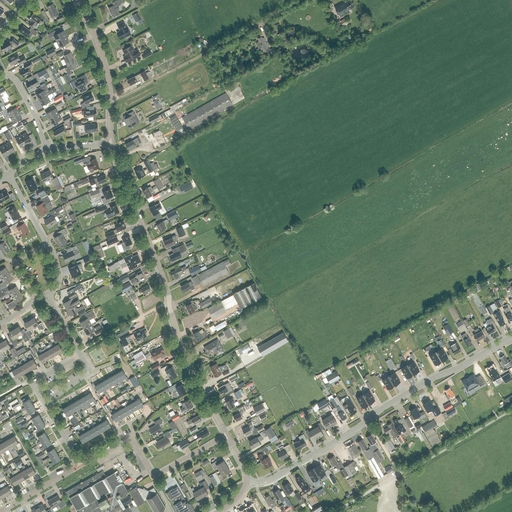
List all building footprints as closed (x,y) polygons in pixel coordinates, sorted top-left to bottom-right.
[(110,4),(111,6),(108,8),(113,17),(119,13),(116,7),(118,5),(118,6),(120,5),(122,2),(120,0),(116,0),(110,4)] [(355,7),(350,0),(345,3),(345,1),(336,6),(341,16),(350,12),(349,10),(355,7)] [(57,17),(58,21),(64,18),(62,15),(59,16),(58,15),(59,15),(55,8),(53,4),(47,7),(51,15),(50,15),(51,18),(52,17),(52,18),(56,16),(57,17)] [(132,15),(135,22),(141,18),(138,12),(132,15)] [(29,19),(32,21),(29,25),(33,29),(36,25),(37,26),(41,20),(33,14),(29,19)] [(351,22),(348,17),(341,21),(343,26),(351,22)] [(124,22),(117,25),(120,31),(117,32),(121,40),(131,34),(127,27),(124,22)] [(35,36),(38,33),(31,28),(29,30),(23,26),(19,31),(26,37),(29,34),(31,36),(33,34),(35,36)] [(54,36),(57,41),(66,37),(63,31),(57,34),(55,31),(48,34),(50,38),(54,36)] [(59,47),(69,42),(66,37),(57,41),(59,47)] [(268,48),(269,48),(266,43),(265,42),(266,42),(264,38),(262,39),(261,37),(257,39),(259,42),(257,43),(256,44),(258,48),(260,48),(262,51),(265,50),(266,52),(269,50),(268,48)] [(11,45),(14,44),(17,46),(19,43),(13,39),(11,42),(10,43),(9,41),(1,46),(4,52),(12,47),(11,45)] [(128,48),(128,47),(127,48),(123,50),(126,56),(124,57),(126,62),(129,61),(138,57),(137,57),(140,55),(138,50),(135,51),(132,45),(128,48)] [(48,57),(56,53),(54,48),(46,52),(48,57)] [(267,52),(270,57),(277,53),(274,48),(267,52)] [(149,49),(143,52),(145,58),(152,54),(149,49)] [(71,80),(69,75),(73,73),(72,73),(70,70),(78,67),(71,52),(64,56),(66,58),(64,59),(68,66),(65,68),(68,73),(63,76),(66,82),(71,80)] [(20,65),(26,61),(24,56),(20,59),(17,54),(8,59),(11,65),(18,61),(20,65)] [(23,77),(31,73),(28,68),(33,66),(30,62),(24,65),(25,68),(20,72),(23,77)] [(145,71),(140,73),(142,76),(145,81),(149,79),(152,77),(149,72),(146,73),(145,71)] [(37,73),(32,76),(33,80),(26,84),(29,89),(39,84),(37,81),(40,79),(39,77),(37,74),(37,73)] [(134,76),(127,80),(130,86),(137,82),(136,79),(142,76),(140,73),(134,77),(134,76)] [(78,81),(75,83),(78,89),(79,89),(81,93),(87,90),(84,86),(87,84),(86,82),(87,81),(84,76),(85,75),(84,75),(76,79),(76,80),(77,79),(78,81)] [(46,85),(41,88),(43,91),(36,95),(39,100),(53,93),(51,90),(49,91),(46,85)] [(3,88),(0,89),(0,97),(2,100),(3,99),(4,102),(6,102),(8,101),(9,99),(8,100),(7,97),(9,97),(5,90),(4,90),(3,88)] [(50,105),(55,102),(53,97),(54,96),(53,93),(39,100),(42,105),(48,102),(50,105)] [(89,102),(94,100),(91,93),(82,98),(85,102),(81,104),(82,108),(90,105),(89,102)] [(226,93),(182,118),(189,130),(233,105),(226,93)] [(153,98),(151,99),(153,101),(157,110),(161,108),(157,99),(154,100),(153,98)] [(10,117),(19,113),(16,108),(7,112),(6,109),(0,111),(0,113),(1,116),(5,114),(6,116),(7,119),(10,117)] [(46,113),(49,119),(58,114),(55,109),(46,113)] [(130,128),(136,124),(133,118),(136,117),(133,111),(127,115),(128,117),(125,119),(130,128)] [(168,115),(167,114),(168,113),(167,111),(159,115),(161,119),(168,115)] [(19,113),(10,117),(13,122),(21,118),(19,113)] [(61,119),(58,114),(49,119),(52,124),(61,119)] [(179,135),(185,131),(175,115),(169,119),(179,135)] [(86,133),(95,132),(95,131),(98,131),(98,125),(94,125),(94,124),(85,125),(86,133)] [(64,126),(56,131),(54,133),(56,137),(58,136),(59,136),(67,132),(64,126)] [(158,128),(152,130),(159,146),(165,144),(158,128)] [(8,141),(12,139),(9,133),(7,131),(3,134),(8,141)] [(26,144),(31,141),(26,133),(21,136),(26,144)] [(20,147),(26,144),(21,136),(16,139),(20,147)] [(135,146),(139,143),(141,142),(139,137),(137,138),(132,140),(133,141),(126,144),(128,149),(135,146)] [(9,153),(14,150),(10,142),(4,145),(9,153)] [(0,150),(4,156),(9,153),(4,145),(0,147),(0,150)] [(90,172),(91,172),(92,172),(93,172),(94,171),(94,170),(99,168),(96,159),(91,161),(89,156),(82,159),(85,167),(87,166),(89,170),(90,172)] [(141,169),(135,172),(139,179),(146,175),(149,173),(150,173),(154,171),(148,160),(144,162),(147,169),(144,171),(142,168),(141,169)] [(62,188),(56,177),(53,179),(49,170),(41,175),(45,182),(51,179),(54,186),(57,191),(62,188)] [(97,178),(94,179),(89,180),(91,185),(95,183),(97,186),(101,185),(100,183),(107,180),(105,175),(97,178)] [(77,182),(79,186),(89,182),(87,178),(77,182)] [(158,190),(163,187),(158,178),(153,181),(158,190)] [(35,189),(38,195),(45,191),(44,187),(38,190),(33,179),(26,182),(30,192),(35,189)] [(179,187),(183,193),(193,188),(190,181),(179,187)] [(148,188),(148,187),(142,191),(147,198),(153,195),(151,192),(153,191),(151,186),(148,188)] [(92,199),(102,195),(99,189),(89,193),(92,199)] [(110,198),(113,196),(110,189),(103,192),(105,198),(102,199),(104,205),(111,202),(110,198)] [(0,202),(9,197),(5,190),(0,193),(0,202)] [(41,203),(36,206),(41,214),(48,210),(52,208),(49,203),(51,201),(48,195),(39,200),(41,203)] [(155,204),(149,208),(154,215),(159,212),(158,210),(162,208),(159,203),(156,205),(155,204)] [(116,213),(120,212),(117,205),(110,207),(112,211),(111,211),(110,210),(106,212),(108,218),(117,215),(116,213)] [(12,224),(18,221),(16,218),(20,216),(15,207),(8,211),(12,217),(9,219),(12,224)] [(53,225),(57,222),(54,217),(60,214),(58,212),(62,210),(60,207),(57,209),(50,213),(52,216),(44,220),(49,228),(53,225)] [(177,216),(174,211),(167,215),(170,220),(177,216)] [(167,228),(165,224),(168,222),(167,219),(164,221),(156,225),(160,232),(167,228)] [(123,220),(117,223),(115,223),(118,231),(126,227),(123,220)] [(0,227),(2,231),(8,227),(5,222),(0,224),(0,227)] [(20,225),(18,222),(11,226),(14,231),(18,229),(22,236),(29,232),(24,223),(20,225)] [(2,231),(5,236),(11,232),(9,227),(2,231)] [(57,233),(58,236),(54,238),(60,247),(67,243),(63,236),(67,234),(64,228),(57,233)] [(108,239),(115,236),(113,230),(106,233),(108,239)] [(130,236),(122,239),(123,242),(121,243),(124,251),(131,248),(130,245),(133,243),(130,236)] [(172,238),(172,237),(168,238),(169,239),(164,241),(167,247),(175,244),(175,245),(179,243),(176,236),(172,238)] [(106,241),(108,246),(119,241),(117,237),(106,241)] [(0,249),(3,253),(9,250),(3,239),(0,240),(0,249)] [(169,255),(172,262),(182,257),(180,253),(186,250),(184,244),(173,249),(175,253),(169,255)] [(67,253),(63,255),(66,262),(76,258),(75,255),(78,254),(75,246),(71,247),(66,249),(67,252),(67,253)] [(130,270),(138,266),(137,264),(142,261),(138,254),(133,256),(132,253),(124,257),(124,258),(118,260),(120,265),(126,262),(130,270)] [(232,264),(229,258),(223,261),(223,262),(199,275),(204,285),(229,272),(226,267),(232,264)] [(77,265),(69,269),(73,277),(81,274),(78,268),(82,267),(81,264),(77,265)] [(192,276),(201,271),(199,265),(189,270),(192,276)] [(181,269),(180,267),(175,269),(176,270),(171,272),(173,276),(175,280),(180,278),(179,276),(184,274),(183,271),(187,269),(186,266),(181,269)] [(0,276),(1,278),(9,273),(5,267),(0,270),(0,276)] [(132,281),(134,284),(139,281),(137,279),(141,277),(141,276),(140,276),(143,274),(141,271),(137,273),(136,272),(132,274),(129,276),(132,281)] [(12,279),(9,273),(1,278),(3,282),(0,283),(0,289),(0,290),(0,291),(7,287),(5,284),(12,279)] [(201,283),(197,275),(191,278),(195,285),(201,283)] [(184,292),(190,289),(191,290),(195,288),(191,281),(188,283),(181,287),(184,292)] [(132,287),(129,282),(121,287),(123,292),(132,287)] [(254,283),(233,294),(234,295),(222,301),(208,308),(213,318),(227,311),(226,309),(238,303),(241,308),(262,297),(254,283)] [(150,290),(148,285),(141,289),(139,290),(140,293),(143,292),(144,293),(145,294),(148,293),(147,292),(150,290)] [(7,287),(0,291),(0,290),(0,297),(9,293),(11,297),(20,292),(16,286),(9,290),(7,287)] [(63,304),(67,310),(75,305),(80,302),(74,292),(74,291),(73,289),(72,289),(67,292),(68,294),(68,295),(70,299),(63,304)] [(129,293),(133,300),(138,298),(133,289),(128,292),(129,293)] [(224,297),(221,290),(209,296),(210,298),(200,304),(202,308),(213,303),(224,297)] [(14,301),(7,305),(10,310),(17,305),(16,302),(23,298),(20,292),(11,297),(14,301)] [(195,304),(193,300),(189,302),(190,304),(186,306),(190,313),(195,310),(198,308),(196,304),(195,304)] [(488,312),(483,303),(479,306),(483,315),(488,312)] [(508,307),(507,304),(503,307),(506,313),(504,314),(508,320),(509,319),(510,321),(511,319),(511,315),(511,314),(511,313),(508,307)] [(75,305),(67,310),(70,316),(77,312),(80,316),(86,312),(82,306),(77,309),(75,305)] [(495,317),(496,318),(499,325),(500,324),(501,326),(505,323),(502,319),(503,318),(501,315),(498,311),(496,309),(493,311),(490,306),(486,308),(490,314),(494,313),(493,314),(495,317)] [(85,314),(87,318),(80,323),(83,329),(91,324),(89,320),(95,317),(91,311),(85,314)] [(30,317),(28,319),(33,327),(34,327),(35,329),(37,327),(39,331),(41,329),(42,330),(45,329),(41,323),(38,324),(34,317),(31,319),(30,317)] [(486,322),(483,324),(485,327),(485,328),(489,334),(496,330),(492,324),(493,323),(490,318),(486,321),(486,322)] [(31,329),(33,327),(28,319),(26,320),(27,322),(24,323),(29,331),(26,332),(30,339),(33,338),(31,335),(33,334),(31,329)] [(465,326),(462,321),(456,324),(459,330),(465,326)] [(226,326),(224,322),(215,327),(217,331),(226,326)] [(442,326),(447,335),(453,332),(448,323),(442,326)] [(94,328),(91,324),(83,329),(87,335),(88,334),(88,335),(89,335),(92,333),(93,332),(92,332),(94,331),(97,334),(103,331),(100,325),(94,328)] [(15,326),(13,328),(18,336),(21,335),(24,339),(25,342),(27,341),(30,339),(26,332),(23,334),(19,326),(16,328),(15,326)] [(17,345),(16,344),(18,343),(15,338),(18,336),(13,328),(11,329),(12,331),(9,332),(13,340),(11,341),(14,347),(17,345)] [(147,332),(145,328),(140,331),(140,330),(133,333),(138,341),(147,336),(145,333),(147,332)] [(223,331),(228,338),(233,335),(229,328),(223,331)] [(474,335),(477,341),(484,337),(481,331),(480,331),(478,328),(474,330),(476,334),(474,335)] [(127,329),(116,335),(118,338),(119,337),(129,332),(127,329)] [(197,341),(202,338),(206,336),(202,329),(199,331),(193,334),(197,341)] [(271,329),(265,333),(268,338),(277,332),(276,330),(272,332),(271,329)] [(119,337),(124,346),(130,343),(128,339),(131,337),(130,336),(131,335),(129,332),(119,337)] [(283,332),(257,347),(262,356),(288,341),(283,332)] [(465,333),(461,336),(463,340),(467,347),(472,344),(468,337),(466,334),(465,333)] [(252,343),(264,337),(262,334),(251,340),(252,343)] [(18,354),(16,350),(14,347),(11,348),(6,340),(3,341),(2,340),(0,341),(5,350),(8,348),(14,357),(18,354)] [(59,344),(56,340),(54,341),(56,345),(54,347),(58,354),(63,351),(59,344)] [(224,351),(217,340),(204,347),(208,354),(215,350),(218,354),(224,351)] [(461,350),(457,343),(456,342),(453,344),(453,343),(451,343),(450,344),(449,345),(450,346),(454,354),(461,350)] [(51,348),(48,350),(52,357),(58,354),(54,347),(51,343),(49,344),(51,348)] [(240,348),(243,353),(251,349),(248,344),(240,348)] [(126,354),(131,352),(128,345),(123,348),(126,354)] [(52,357),(48,350),(46,346),(44,347),(46,351),(43,353),(47,360),(52,357)] [(162,358),(166,356),(163,352),(164,351),(162,347),(157,350),(156,349),(150,352),(154,360),(161,357),(162,358)] [(442,348),(436,352),(441,361),(448,358),(442,348)] [(42,363),(47,360),(43,353),(41,349),(39,350),(41,354),(38,356),(42,363)] [(137,363),(138,362),(140,362),(141,362),(141,361),(146,358),(142,350),(133,356),(137,363)] [(435,365),(441,361),(436,352),(429,356),(435,365)] [(31,360),(28,362),(32,369),(37,366),(33,359),(31,355),(28,356),(31,360)] [(502,363),(503,364),(501,365),(504,371),(508,369),(507,368),(510,366),(511,367),(511,366),(511,361),(511,360),(508,362),(507,360),(504,355),(500,358),(502,362),(502,363)] [(23,359),(26,363),(23,365),(27,372),(32,369),(28,362),(25,358),(23,359)] [(391,358),(386,361),(391,370),(396,367),(391,358)] [(20,366),(18,368),(21,375),(27,372),(23,365),(20,361),(18,362),(20,366)] [(407,365),(413,375),(415,373),(419,371),(414,361),(407,365)] [(16,378),(21,375),(18,368),(15,364),(13,365),(15,369),(12,371),(16,378)] [(210,366),(215,377),(223,373),(224,375),(229,373),(228,369),(223,371),(221,366),(218,367),(216,364),(210,366)] [(177,376),(172,367),(169,369),(167,365),(161,369),(163,373),(166,372),(170,380),(177,376)] [(413,375),(407,365),(401,369),(406,378),(407,378),(413,375)] [(500,377),(496,369),(495,370),(493,366),(488,369),(490,373),(489,373),(494,381),(500,377)] [(151,373),(153,377),(160,373),(158,369),(151,373)] [(330,384),(340,378),(336,371),(332,373),(330,369),(323,373),(326,377),(328,381),(330,384)] [(127,382),(129,381),(127,377),(126,377),(122,370),(117,373),(121,380),(125,378),(127,382)] [(395,372),(388,376),(394,386),(400,382),(395,372)] [(117,373),(112,376),(116,383),(119,381),(122,385),(124,384),(121,380),(117,373)] [(511,377),(509,373),(502,377),(505,383),(511,379),(511,377)] [(238,379),(235,374),(229,377),(231,382),(238,379)] [(473,375),(462,381),(468,391),(479,384),(479,385),(480,387),(482,386),(485,384),(482,379),(480,375),(476,378),(475,378),(473,375)] [(110,386),(114,384),(116,388),(118,387),(116,383),(112,376),(106,380),(110,386)] [(137,378),(136,376),(129,379),(134,387),(139,384),(136,378),(137,378)] [(387,390),(394,386),(388,376),(382,380),(387,390)] [(113,390),(110,386),(106,380),(101,383),(105,389),(108,387),(111,391),(113,390)] [(107,393),(105,389),(101,383),(95,386),(99,393),(103,390),(105,394),(107,393)] [(224,392),(225,393),(226,393),(232,390),(229,383),(224,385),(218,389),(221,394),(224,392),(224,393),(224,392)] [(177,397),(180,395),(186,392),(187,391),(185,388),(184,389),(182,385),(177,387),(176,384),(168,388),(170,391),(171,393),(174,391),(177,397)] [(455,396),(452,391),(451,391),(449,388),(445,390),(447,394),(446,396),(448,399),(449,399),(450,399),(452,401),(443,406),(446,411),(453,406),(450,402),(456,399),(454,396),(455,396)] [(233,393),(237,399),(242,396),(241,394),(243,393),(241,389),(233,393)] [(363,395),(368,404),(375,400),(372,395),(370,393),(369,391),(363,395)] [(97,403),(95,399),(94,400),(91,393),(85,396),(89,403),(93,400),(95,404),(97,403)] [(363,395),(356,398),(362,408),(368,404),(363,395)] [(492,395),(486,398),(490,405),(496,401),(492,395)] [(92,406),(89,403),(85,396),(80,399),(84,406),(87,404),(90,408),(92,406)] [(137,409),(143,405),(139,399),(135,401),(133,397),(131,398),(133,402),(137,409)] [(235,406),(234,403),(235,403),(233,398),(225,402),(229,409),(235,406)] [(23,403),(25,407),(21,409),(23,411),(26,409),(26,408),(33,404),(29,399),(23,403)] [(80,399),(74,402),(78,409),(82,407),(84,411),(86,410),(84,406),(80,399)] [(183,407),(180,409),(182,412),(186,410),(194,406),(190,399),(184,402),(181,404),(183,407)] [(330,405),(326,399),(317,404),(320,409),(321,410),(330,405)] [(339,413),(338,413),(339,416),(340,416),(342,420),(346,418),(345,414),(343,410),(342,410),(341,408),(340,408),(339,405),(338,406),(334,399),(330,401),(334,408),(336,407),(337,410),(339,413)] [(127,400),(126,401),(128,405),(132,412),(137,409),(133,402),(130,404),(127,400)] [(357,412),(353,405),(350,400),(342,404),(345,409),(347,408),(351,415),(357,412)] [(441,412),(437,406),(434,408),(430,400),(426,402),(426,401),(423,403),(423,404),(427,412),(432,409),(435,415),(441,412)] [(18,401),(10,406),(12,410),(20,405),(18,401)] [(132,412),(128,405),(126,401),(120,405),(122,409),(126,415),(132,412)] [(73,412),(77,410),(79,414),(81,413),(78,409),(74,402),(69,406),(73,412)] [(257,415),(266,410),(268,408),(265,402),(253,408),(257,415)] [(36,410),(33,404),(26,408),(26,409),(28,412),(25,415),(26,417),(30,414),(29,414),(36,410)] [(170,404),(166,406),(170,413),(174,411),(170,404)] [(75,416),(73,412),(69,406),(63,409),(67,416),(71,413),(73,417),(75,416)] [(121,418),(126,415),(122,409),(119,411),(117,407),(115,408),(117,412),(121,418)] [(242,415),(246,413),(242,408),(239,410),(240,412),(240,413),(240,412),(233,416),(236,422),(243,418),(242,415)] [(426,417),(424,411),(419,414),(416,408),(410,412),(412,415),(410,416),(412,420),(418,417),(420,420),(426,417)] [(116,421),(121,418),(117,412),(113,414),(111,410),(109,411),(111,415),(112,415),(116,421)] [(31,425),(31,426),(32,427),(36,425),(35,424),(42,420),(39,415),(32,419),(35,423),(31,425)] [(193,422),(194,424),(201,421),(199,415),(192,419),(187,422),(188,424),(193,422)] [(337,423),(332,415),(327,417),(332,426),(337,423)] [(73,425),(78,422),(75,417),(69,420),(73,425)] [(327,417),(322,420),(327,429),(332,426),(327,417)] [(404,419),(409,428),(413,433),(416,431),(413,426),(408,417),(404,419)] [(98,420),(101,423),(104,430),(111,426),(107,420),(102,422),(100,418),(98,420)] [(158,425),(162,423),(160,419),(154,422),(156,425),(149,429),(154,437),(162,432),(158,425)] [(393,421),(396,426),(395,426),(399,434),(406,430),(401,423),(402,422),(400,419),(398,420),(397,419),(393,421)] [(42,420),(35,424),(36,425),(38,428),(34,431),(35,432),(39,430),(45,426),(42,420)] [(425,432),(437,425),(434,420),(422,427),(425,432)] [(97,425),(95,422),(93,423),(95,427),(99,433),(104,430),(101,423),(97,425)] [(245,435),(252,431),(251,429),(254,427),(251,422),(247,424),(249,426),(242,430),(245,435)] [(315,426),(316,427),(313,429),(318,438),(323,435),(320,430),(323,428),(320,423),(315,426)] [(391,423),(387,425),(388,427),(384,430),(386,434),(390,432),(393,438),(398,435),(391,423)] [(93,436),(99,433),(95,427),(92,429),(89,425),(87,426),(90,430),(93,436)] [(263,439),(262,438),(264,437),(265,437),(265,436),(267,435),(269,439),(275,435),(270,427),(259,433),(261,435),(257,438),(256,438),(249,442),(252,447),(260,443),(259,442),(263,439)] [(82,429),(84,433),(88,440),(93,436),(90,430),(86,432),(84,428),(82,429)] [(207,436),(206,435),(209,433),(206,429),(203,431),(203,430),(196,434),(199,438),(200,437),(201,439),(202,438),(207,436)] [(308,437),(311,435),(314,440),(318,438),(313,429),(311,431),(310,429),(305,431),(308,437)] [(81,435),(78,431),(76,432),(79,436),(83,442),(88,440),(84,433),(81,435)] [(170,444),(167,439),(171,436),(168,432),(163,435),(165,438),(157,442),(161,449),(170,444)] [(38,445),(42,443),(41,442),(48,438),(45,433),(38,436),(41,441),(37,443),(38,445)] [(298,437),(300,440),(294,443),(298,450),(306,445),(304,441),(307,439),(304,434),(298,437)] [(371,434),(367,437),(369,440),(368,440),(371,445),(370,446),(371,449),(373,452),(374,450),(377,448),(374,443),(376,442),(373,437),(371,434)] [(9,439),(13,446),(15,450),(17,449),(15,445),(18,443),(14,436),(9,439)] [(41,450),(45,448),(51,444),(48,438),(41,442),(42,443),(44,446),(40,448),(41,450)] [(12,452),(10,448),(13,446),(9,439),(4,442),(8,449),(10,453),(12,452)] [(183,450),(190,445),(187,439),(179,444),(183,450)] [(377,459),(378,459),(374,452),(373,452),(371,449),(367,451),(365,449),(368,447),(365,442),(364,443),(362,439),(358,442),(360,445),(360,446),(362,450),(368,460),(378,479),(384,475),(377,464),(379,462),(377,459)] [(395,448),(389,439),(384,442),(389,451),(395,448)] [(351,456),(353,459),(359,455),(357,452),(358,452),(354,444),(347,448),(352,455),(351,456)] [(288,456),(286,453),(291,450),(289,445),(284,448),(283,446),(278,448),(281,452),(277,454),(280,459),(288,456)] [(54,448),(48,452),(50,457),(46,459),(47,461),(51,459),(51,458),(57,454),(54,448)] [(378,459),(382,456),(378,449),(374,452),(378,459)] [(266,458),(263,453),(258,456),(261,462),(262,462),(266,468),(272,464),(268,457),(266,458)] [(42,458),(43,458),(41,454),(36,457),(38,460),(41,465),(44,462),(42,458)] [(61,459),(57,454),(51,458),(51,459),(53,462),(49,464),(51,466),(54,464),(54,463),(61,459)] [(341,469),(339,470),(343,478),(349,474),(344,467),(340,461),(337,463),(334,456),(329,459),(330,462),(332,466),(332,467),(335,465),(338,469),(340,468),(341,469)] [(13,462),(16,467),(23,462),(20,458),(13,462)] [(219,470),(226,466),(223,461),(218,464),(216,461),(211,464),(214,469),(218,467),(219,470)] [(344,467),(349,474),(350,476),(357,471),(354,467),(357,466),(354,461),(351,463),(351,462),(344,467)] [(29,467),(26,469),(30,476),(36,473),(32,466),(31,466),(29,462),(27,463),(29,467)] [(314,468),(319,478),(326,474),(320,464),(316,467),(314,468)] [(25,479),(30,476),(26,469),(24,465),(22,466),(24,470),(21,472),(25,479)] [(230,471),(226,466),(219,470),(221,473),(217,475),(221,481),(227,477),(225,474),(230,471)] [(387,474),(393,471),(390,466),(384,469),(387,474)] [(9,469),(10,470),(14,476),(11,478),(15,485),(20,482),(16,475),(14,471),(13,471),(11,467),(9,469)] [(19,473),(16,475),(20,482),(25,479),(21,472),(19,468),(17,470),(19,473)] [(319,478),(314,468),(307,472),(313,482),(319,478)] [(103,471),(65,492),(69,499),(70,499),(73,504),(69,506),(72,511),(73,511),(79,509),(80,511),(124,511),(123,509),(117,499),(119,497),(129,492),(124,483),(122,484),(115,472),(106,477),(103,471)] [(202,477),(199,471),(194,474),(198,479),(202,477)] [(306,485),(305,484),(306,484),(302,478),(301,478),(300,476),(296,479),(297,481),(296,481),(300,487),(302,486),(303,487),(301,488),(305,494),(310,490),(307,485),(306,485)] [(201,488),(198,490),(203,497),(208,494),(205,489),(209,487),(205,481),(199,484),(201,488)] [(5,487),(2,489),(6,496),(12,493),(8,486),(7,486),(5,482),(3,483),(5,487)] [(293,491),(293,490),(289,483),(283,487),(287,494),(290,492),(292,496),(293,495),(297,501),(297,500),(300,505),(305,503),(298,492),(295,494),(293,491)] [(133,488),(129,491),(130,491),(132,495),(138,506),(145,502),(144,501),(147,499),(149,502),(148,503),(149,503),(151,506),(151,507),(151,506),(153,510),(154,510),(154,511),(163,511),(164,511),(163,509),(165,508),(166,508),(166,507),(165,508),(163,504),(164,504),(163,504),(161,501),(162,500),(161,500),(159,497),(160,497),(159,496),(159,497),(157,493),(154,488),(150,490),(149,491),(139,488),(137,488),(137,487),(136,486),(138,485),(137,484),(132,487),(133,488)] [(177,487),(166,493),(177,511),(191,511),(192,511),(190,508),(188,505),(189,504),(188,502),(187,503),(177,487)] [(203,497),(198,490),(195,491),(193,488),(191,489),(193,493),(197,500),(203,497)] [(282,496),(278,489),(273,493),(277,499),(280,498),(282,501),(284,499),(282,496)] [(57,495),(48,501),(52,509),(59,505),(61,508),(67,504),(64,499),(61,501),(57,495)] [(121,498),(125,505),(132,502),(128,495),(121,498)] [(269,495),(265,497),(266,499),(265,500),(269,507),(270,506),(272,508),(276,506),(274,503),(275,502),(273,499),(272,500),(269,495)] [(119,497),(117,499),(123,509),(126,508),(119,497)]
